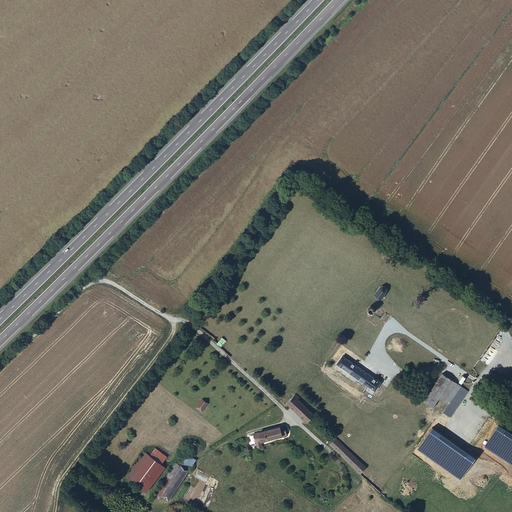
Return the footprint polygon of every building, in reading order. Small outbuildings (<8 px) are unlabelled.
[(383,289),(378,295),(384,299),(388,293),(388,291),(388,289),(386,288),(385,288),(384,288),(383,289)] [(220,335),(215,340),(214,341),(220,346),(225,340),(220,335)] [(351,350),(346,357),(355,363),(356,361),(353,358),(356,354),(351,350)] [(342,361),(339,359),(337,361),(378,389),(382,383),(344,357),(342,361)] [(344,374),(340,379),(353,388),(357,382),(344,374)] [(452,404),(464,387),(445,374),(431,395),(444,404),(447,400),(452,404)] [(471,392),(464,387),(452,404),(446,413),(454,419),(471,392)] [(296,394),(288,402),(309,422),(315,414),(298,398),(300,397),(296,394)] [(444,404),(431,395),(426,401),(440,411),(444,404)] [(205,398),(198,407),(203,411),(210,402),(205,398)] [(289,435),(286,426),(261,433),(262,437),(257,438),(259,444),(264,442),(289,435)] [(338,437),(332,443),(362,472),(368,466),(338,437)] [(142,452),(125,479),(142,491),(160,465),(142,452)] [(189,454),(188,456),(197,463),(199,460),(189,454)] [(197,463),(188,456),(181,467),(189,472),(192,474),(197,463)] [(165,492),(181,467),(176,464),(160,488),(165,492)] [(189,472),(181,467),(165,492),(173,497),(189,472)] [(173,497),(165,492),(163,497),(170,502),(173,497)]
